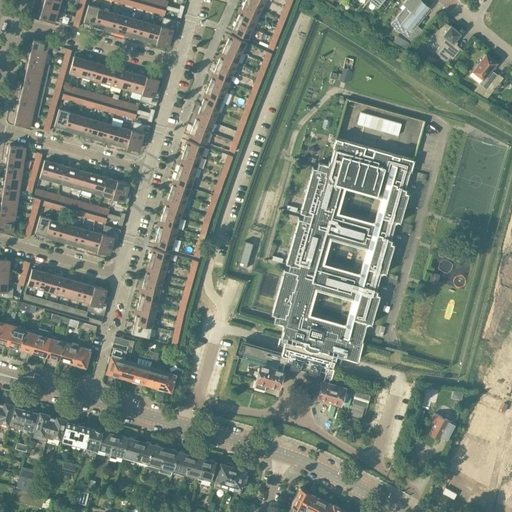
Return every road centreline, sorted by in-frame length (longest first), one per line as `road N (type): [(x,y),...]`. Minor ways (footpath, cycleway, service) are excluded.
road 1 (unknown): [(218,329),(207,274),(250,139)]
road 2 (secondary): [(281,453),(91,399)]
road 3 (residential): [(14,21),(177,68)]
road 4 (residential): [(147,172),(0,130)]
road 5 (secondary): [(404,511),(281,453)]
road 6 (residential): [(0,242),(119,276)]
